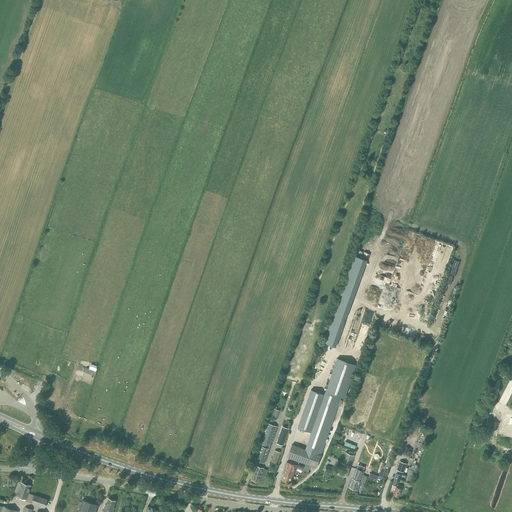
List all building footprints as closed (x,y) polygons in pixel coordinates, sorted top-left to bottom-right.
[(88,367),(87,373),(95,375),(96,370),(88,367)] [(287,457),(306,464),(305,467),(310,469),(311,466),(316,468),(321,455),(338,405),(341,406),(343,401),(340,400),(341,397),(325,392),(307,446),(305,449),(292,444),(287,457)] [(309,393),(297,428),(308,431),(320,396),(309,393)] [(277,420),(280,411),(274,408),(270,418),(277,420)] [(261,445),(257,457),(256,460),(265,463),(270,449),(277,426),(269,423),(261,445)] [(284,425),(280,434),(277,444),(282,446),(289,427),(284,425)] [(277,463),(281,452),(275,450),(271,461),(277,463)] [(342,463),(351,466),(354,455),(346,452),(342,463)] [(284,473),(293,475),(293,476),(297,465),(287,462),(284,473)] [(379,476),(378,478),(382,480),(387,466),(384,464),(379,476)] [(264,468),(256,465),(251,479),(259,482),(262,475),(265,477),(267,473),(268,470),(264,469),(264,468)] [(335,469),(326,466),(324,471),(333,474),(335,469)] [(356,468),(349,487),(357,490),(364,471),(356,468)] [(282,480),(290,483),(293,475),(284,473),(282,480)] [(396,474),(392,484),(397,486),(393,494),(399,496),(402,487),(398,485),(401,476),(396,474)] [(17,496),(27,499),(26,501),(45,508),(47,499),(29,493),(31,486),(21,483),(17,496)] [(102,511),(113,511),(114,508),(116,501),(108,498),(106,505),(105,505),(102,511)] [(83,499),(78,511),(95,511),(98,505),(83,499)]
